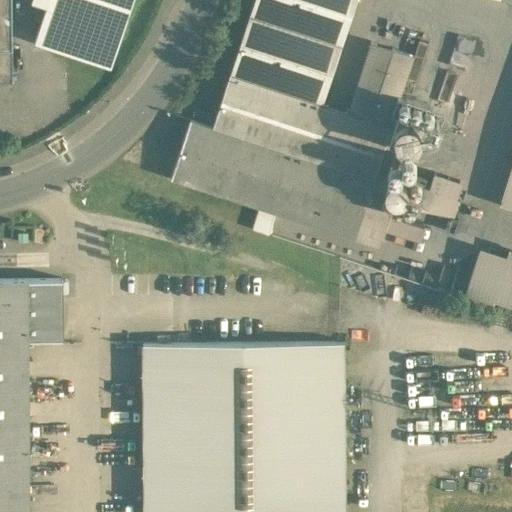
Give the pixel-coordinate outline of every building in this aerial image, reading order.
[(11,0),(0,0),(0,46),(12,47),(11,0)] [(47,0),(35,40),(86,57),(88,58),(88,57),(88,58),(112,66),(133,0),(47,0)] [(254,0),(230,72),(324,102),(357,0),(254,0)] [(413,54),(371,40),(348,110),(390,124),(413,54)] [(12,47),(0,46),(0,81),(12,82),(12,47)] [(324,102),(230,72),(214,125),(374,178),(377,169),(392,174),(401,147),(386,142),(391,124),(390,124),(348,110),(324,102)] [(214,125),(190,118),(171,175),(260,204),(276,210),(380,244),(392,208),(393,207),(392,207),(396,195),(404,198),(410,180),(392,174),(377,169),(374,178),(214,125)] [(511,171),(503,205),(511,206),(511,171)] [(422,178),(412,175),(410,180),(404,198),(396,195),(392,207),(393,207),(392,208),(400,211),(403,202),(412,206),(422,178)] [(432,181),(422,178),(412,206),(422,209),(432,181)] [(276,210),(260,204),(252,227),(269,232),(276,210)] [(511,251),(508,250),(508,251),(479,243),(465,295),(511,307),(511,251)] [(62,278),(0,278),(0,511),(29,511),(29,338),(63,338),(62,278)] [(345,511),(344,340),(143,342),(144,511),(345,511)]
